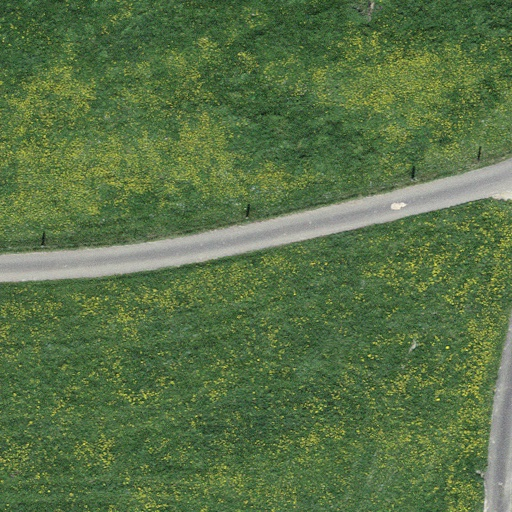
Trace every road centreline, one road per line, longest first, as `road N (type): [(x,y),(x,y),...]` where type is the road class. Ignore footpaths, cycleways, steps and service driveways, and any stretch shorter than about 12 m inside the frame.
road 1 (unclassified): [(511,165),(380,206),(202,246),(104,265),(0,268)]
road 2 (unclassified): [(511,327),(492,511)]
